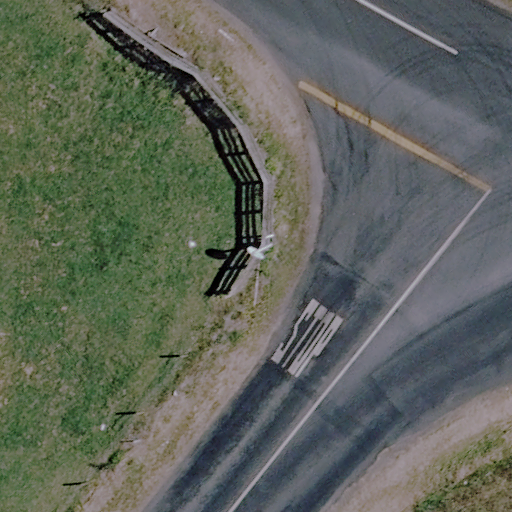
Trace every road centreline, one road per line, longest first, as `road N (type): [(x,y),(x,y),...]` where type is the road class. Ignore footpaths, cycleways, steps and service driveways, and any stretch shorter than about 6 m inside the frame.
road 1 (unclassified): [(511,163),(239,511)]
road 2 (unclassified): [(511,89),(361,0)]
